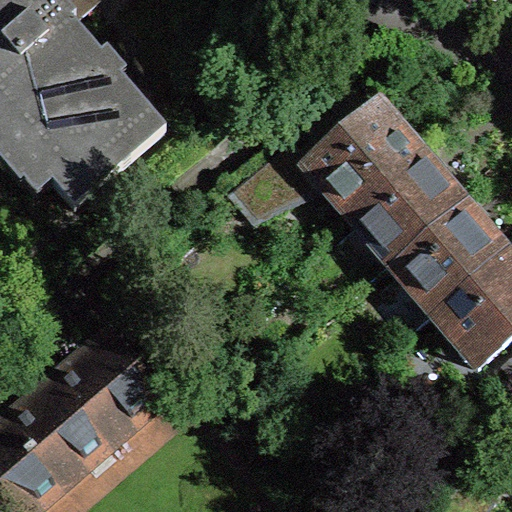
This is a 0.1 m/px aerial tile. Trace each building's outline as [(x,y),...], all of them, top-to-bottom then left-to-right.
[(51,0),(0,0),(0,127),(2,127),(74,211),(165,133),(71,23),(73,20),(76,23),(96,5),(91,0),(52,0),(52,1),(51,0)] [(347,218),(422,154),(395,123),(377,102),(302,166),(323,191),(347,218)] [(320,194),(323,191),(302,166),(288,149),(234,195),(258,222),(320,194)] [(438,174),(422,154),(347,218),(390,268),(464,204),(438,174)] [(390,268),(432,317),(507,253),(481,223),(464,204),(390,268)] [(511,259),(507,253),(432,317),(478,370),(511,341),(511,259)] [(128,355),(107,331),(0,423),(0,484),(23,511),(40,511),(168,402),(128,355)]
